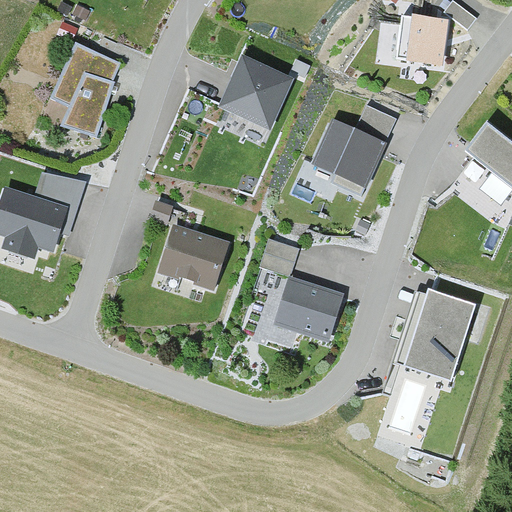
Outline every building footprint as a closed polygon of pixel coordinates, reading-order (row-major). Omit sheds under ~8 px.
[(447,27),(401,20),(395,61),(441,68),(447,27)] [(118,68),(77,48),(54,100),(72,107),(64,128),(98,141),(113,82),(118,68)] [(286,83),(245,65),(226,106),(268,124),(286,83)] [(355,134),(332,124),(312,169),(366,193),(398,121),(366,107),(355,134)] [(511,147),(487,129),(467,157),(511,190),(511,147)] [(69,212),(5,192),(0,207),(0,239),(5,242),(1,252),(35,264),(39,252),(54,257),(69,212)] [(231,247),(174,228),(158,275),(215,294),(231,247)] [(272,232),(261,261),(292,272),(303,243),(272,232)] [(346,299),(288,280),(272,330),(330,348),(346,299)] [(474,312),(427,297),(404,371),(451,385),(474,312)]
